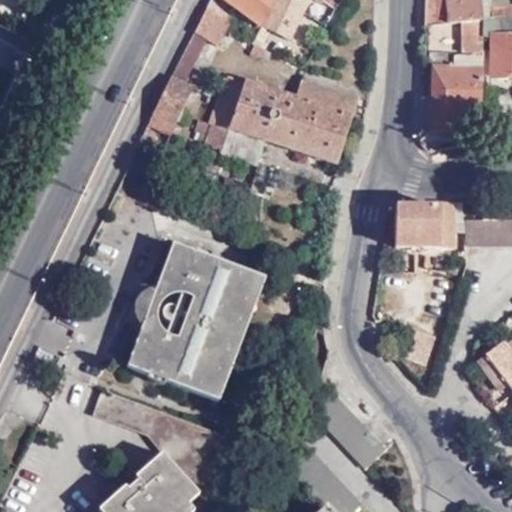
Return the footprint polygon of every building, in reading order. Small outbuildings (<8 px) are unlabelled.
[(223,0),(259,26),(261,23),(289,38),(307,0),(223,0)] [(423,0),(423,25),(481,22),(483,21),(487,21),(487,0),(423,0)] [(491,0),(492,9),(509,6),(508,0),(491,0)] [(511,7),(492,9),(492,20),(511,17),(511,7)] [(204,10),(143,133),(165,144),(193,90),(184,84),(205,41),(217,45),(229,21),(204,10)] [(511,17),(492,20),(492,28),(492,76),(511,76),(511,17)] [(492,20),(487,21),(483,21),(483,29),(492,28),(492,20)] [(480,53),(481,22),(459,24),(463,54),(480,53)] [(454,71),(454,60),(454,54),(434,54),(434,64),(442,64),(442,70),(454,71)] [(478,131),(480,59),(454,60),(454,71),(442,70),(442,64),(434,64),(434,69),(433,70),(432,99),(421,99),(419,142),(432,142),(433,131),(456,130),(478,131)] [(293,98),(228,77),(203,142),(220,148),(223,140),(259,151),(262,142),(333,165),(355,97),(300,79),(293,98)] [(432,142),(456,142),(456,130),(433,131),(432,142)] [(456,142),(455,149),(478,145),(478,131),(456,130),(456,142)] [(392,206),(388,209),(388,255),(451,252),(451,202),(435,202),(435,205),(406,206),(392,206)] [(477,212),(477,204),(462,203),(463,211),(477,212)] [(511,219),(495,220),(495,212),(481,211),(481,221),(464,221),(464,248),(511,247),(511,219)] [(210,398),(254,273),(209,256),(207,259),(193,254),(192,250),(172,244),(163,285),(181,291),(182,288),(185,288),(189,277),(194,278),(197,284),(172,351),(166,354),(161,353),(166,340),(165,339),(165,336),(146,328),(126,367),(146,374),(148,370),(164,378),(164,380),(210,398)] [(207,259),(209,256),(210,253),(207,251),(199,248),(194,247),(192,250),(193,254),(207,259)] [(263,277),(254,273),(210,398),(217,401),(263,277)] [(168,305),(172,304),(173,297),(140,286),(125,322),(137,327),(146,305),(162,310),(164,308),(168,305)] [(176,307),(172,304),(168,305),(164,308),(162,310),(161,314),(162,319),(165,322),(170,324),(176,307)] [(426,367),(429,353),(422,351),(426,338),(404,332),(397,358),(426,367)] [(476,361),(490,379),(497,374),(506,386),(511,393),(511,355),(511,356),(504,347),(502,342),(476,361)] [(162,384),(164,380),(164,378),(148,370),(146,374),(145,377),(150,381),(158,385),(162,384)] [(497,374),(490,379),(500,391),(506,386),(497,374)] [(209,493),(245,441),(102,388),(92,415),(146,435),(165,451),(135,475),(131,470),(125,475),(119,481),(123,487),(98,508),(101,511),(175,511),(200,491),(209,493)] [(386,449),(335,394),(314,412),(365,468),(386,449)] [(325,509),(327,511),(354,511),(360,507),(306,450),(286,468),(325,509)]
